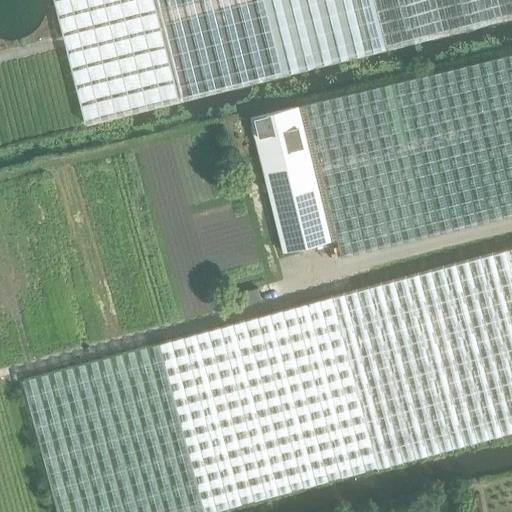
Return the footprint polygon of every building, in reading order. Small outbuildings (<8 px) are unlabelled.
[(0,0),(0,35),(3,37),(14,37),(25,35),(34,30),(42,22),(46,12),(48,1),(47,0),(0,0)] [(181,96),(157,0),(54,0),(85,120),(181,96)] [(511,0),(157,0),(181,96),(280,72),(511,13),(511,0)] [(511,53),(298,105),(331,240),(337,238),(341,256),(511,212),(511,53)] [(283,252),(298,248),(331,240),(298,105),(249,117),(283,252)] [(399,276),(330,294),(352,377),(376,465),(376,467),(399,461),(511,430),(511,245),(503,248),(399,276)] [(158,345),(35,378),(71,511),(185,511),(190,511),(197,511),(199,511),(348,473),(376,465),(352,377),(330,294),(158,342),(158,345)]
